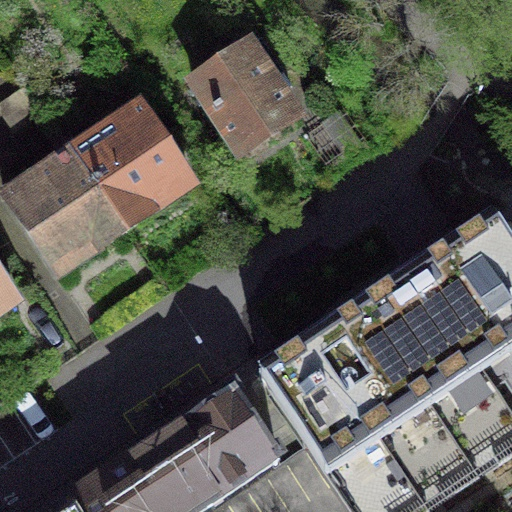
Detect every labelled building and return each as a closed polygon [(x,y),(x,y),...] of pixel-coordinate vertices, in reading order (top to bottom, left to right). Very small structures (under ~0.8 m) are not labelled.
[(260,40),(192,86),(240,156),(296,117),(272,82),(283,74),(260,40)] [(137,110),(72,155),(124,233),(191,187),(137,110)] [(72,155),(5,200),(56,277),(124,233),(72,155)] [(511,258),(492,228),(269,374),(358,511),(430,511),(511,459),(511,408),(495,382),(511,371),(511,258)] [(0,314),(15,304),(0,281),(0,314)] [(132,461),(121,469),(151,511),(201,511),(277,461),(232,394),(132,461)] [(151,511),(121,469),(54,511),(151,511)]
